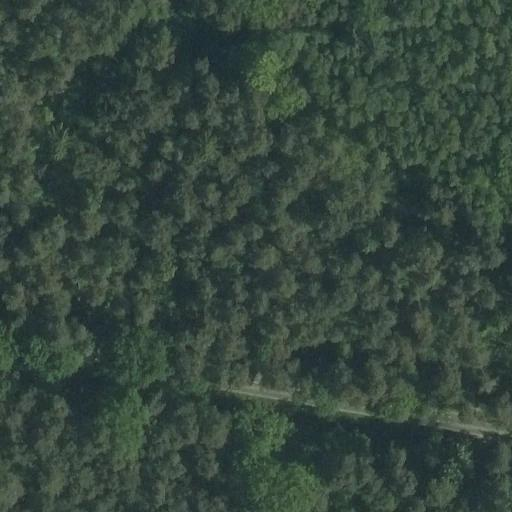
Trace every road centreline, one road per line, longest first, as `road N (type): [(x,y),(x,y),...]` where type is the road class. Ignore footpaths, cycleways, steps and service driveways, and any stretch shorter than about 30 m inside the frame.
road 1 (tertiary): [(511,414),(0,331)]
road 2 (track): [(174,0),(511,227)]
